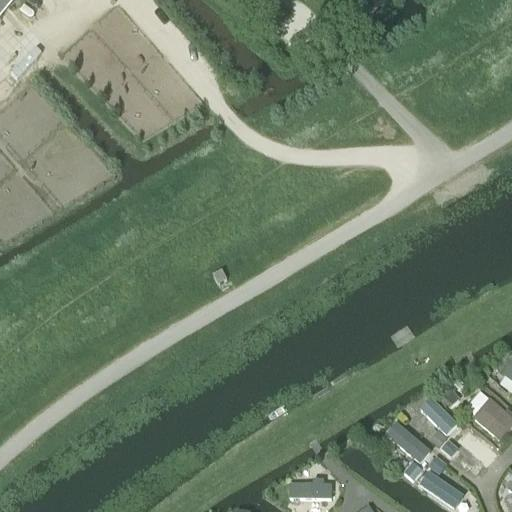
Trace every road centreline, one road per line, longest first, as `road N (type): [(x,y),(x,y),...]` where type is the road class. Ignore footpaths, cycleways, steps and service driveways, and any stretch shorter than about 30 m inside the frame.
road 1 (track): [(0,362),(72,296),(511,26)]
road 2 (residential): [(0,459),(118,369),(444,174)]
